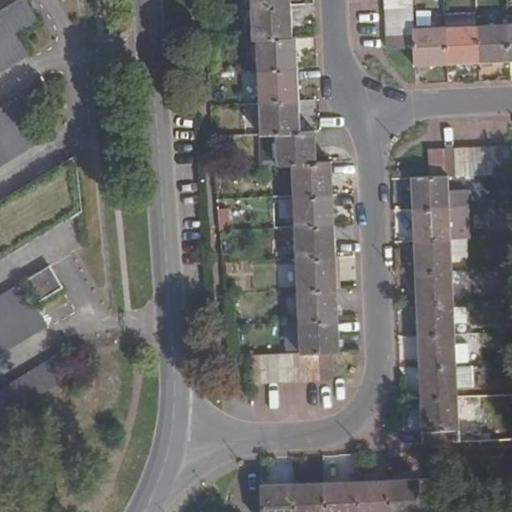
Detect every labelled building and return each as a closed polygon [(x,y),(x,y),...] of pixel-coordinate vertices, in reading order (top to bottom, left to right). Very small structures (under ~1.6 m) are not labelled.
[(251,0),(252,9),(292,7),(291,0),(251,0)] [(411,0),(384,0),(385,10),(412,8),(411,0)] [(292,7),(252,9),(253,41),(257,40),(294,38),(292,7)] [(412,8),(385,10),(386,22),(413,21),(412,8)] [(386,22),(386,36),(413,34),(413,29),(413,21),(386,22)] [(478,64),(510,62),(509,25),(477,26),(478,64)] [(478,64),(477,26),(445,28),(447,65),(478,64)] [(415,67),(447,65),(445,28),(413,29),(413,34),(414,49),(415,67)] [(413,34),(386,36),(387,50),(414,49),(413,34)] [(294,38),(257,40),(258,72),(298,70),(297,39),(294,38)] [(298,70),(258,72),(259,104),(300,102),(298,70)] [(0,399),(73,355),(17,265),(22,262),(34,282),(58,269),(45,247),(78,226),(60,167),(0,128),(0,117),(15,109),(0,84),(0,399)] [(300,102),(259,104),(261,135),(276,134),(301,133),(300,102)] [(301,133),(276,134),(278,166),(292,165),(318,164),(316,132),(301,133)] [(496,176),(511,175),(510,148),(495,149),(496,176)] [(482,150),(482,176),(496,176),(495,149),(482,150)] [(469,150),(456,151),(457,177),(470,177),(469,150)] [(470,177),(482,176),(482,150),(469,150),(470,177)] [(457,177),(456,151),(442,152),(443,178),(448,178),(457,177)] [(428,152),(430,178),(443,178),(442,152),(428,152)] [(318,164),(292,165),(294,197),(334,195),(332,163),(318,164)] [(443,178),(430,178),(412,179),(413,211),(450,209),(448,178),(443,178)] [(335,226),(334,195),(294,197),(295,229),(335,226)] [(413,211),(414,243),(451,241),(450,209),(413,211)] [(335,226),(295,229),(296,259),(336,257),(335,226)] [(414,243),(415,274),(452,273),(452,258),(451,241),(414,243)] [(451,241),(452,258),(468,257),(468,241),(451,241)] [(336,257),(296,259),(298,291),(338,289),(336,257)] [(415,274),(417,305),(453,303),(452,273),(415,274)] [(298,291),(299,323),(339,321),(338,289),(298,291)] [(418,337),(455,336),(455,325),(467,325),(466,307),(454,307),(453,303),(417,305),(418,337)] [(339,321),(299,323),(301,355),(304,355),(318,354),(333,353),(340,353),(340,352),(339,321)] [(418,337),(420,369),(456,367),(455,336),(418,337)] [(333,353),(318,354),(318,381),(334,380),(333,353)] [(318,381),(318,354),(304,355),(305,382),(318,381)] [(290,356),(290,382),(305,382),(304,355),(301,355),(290,356)] [(277,356),(264,357),(265,383),(278,383),(277,356)] [(290,356),(277,356),(278,383),(290,382),(290,356)] [(265,383),(264,357),(252,358),(253,384),(265,383)] [(420,369),(421,401),(457,400),(456,367),(420,369)] [(458,431),(457,400),(421,401),(422,432),(423,445),(459,444),(458,431)] [(421,511),(420,479),(388,481),(389,511),(421,511)] [(356,482),(357,511),(389,511),(388,481),(356,482)] [(357,511),(356,482),(325,483),(326,511),(357,511)] [(326,511),(325,483),(293,485),(294,511),(326,511)] [(261,511),(294,511),(293,485),(261,486),(261,511)]
